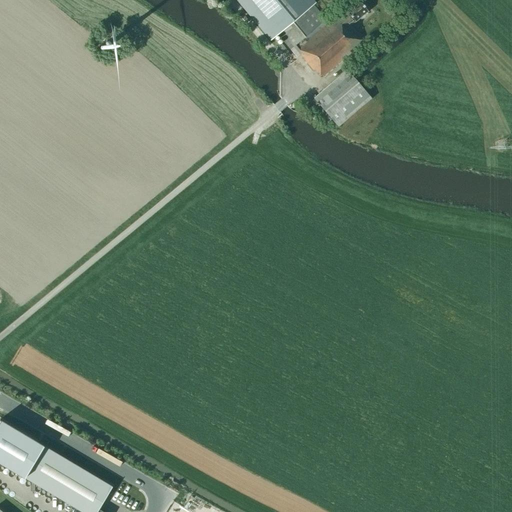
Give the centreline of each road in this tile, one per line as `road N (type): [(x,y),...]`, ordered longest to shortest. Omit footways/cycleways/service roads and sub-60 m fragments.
road 1 (unclassified): [(0,337),(284,102)]
road 2 (unclassified): [(157,511),(169,496),(0,399)]
road 3 (track): [(247,133),(104,15)]
road 4 (track): [(231,0),(305,86),(284,102)]
